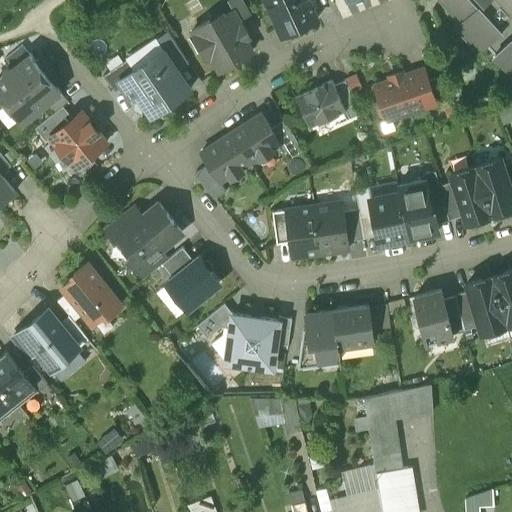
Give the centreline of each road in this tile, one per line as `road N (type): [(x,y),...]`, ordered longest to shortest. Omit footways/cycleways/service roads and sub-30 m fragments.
road 1 (residential): [(148,155),(247,266),(280,286),(388,270),(511,236)]
road 2 (residential): [(148,155),(288,62),(344,36),(395,29)]
road 3 (residential): [(148,155),(40,25)]
